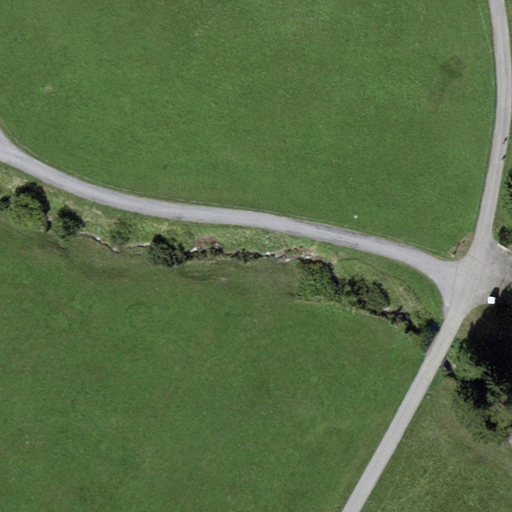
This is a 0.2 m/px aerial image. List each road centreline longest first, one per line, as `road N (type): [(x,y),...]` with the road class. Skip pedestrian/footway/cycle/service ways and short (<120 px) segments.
road 1 (residential): [(496,0),(503,113),(470,284),(351,511)]
road 2 (track): [(0,151),(88,191),(165,210),(253,218),(409,256),(470,284)]
